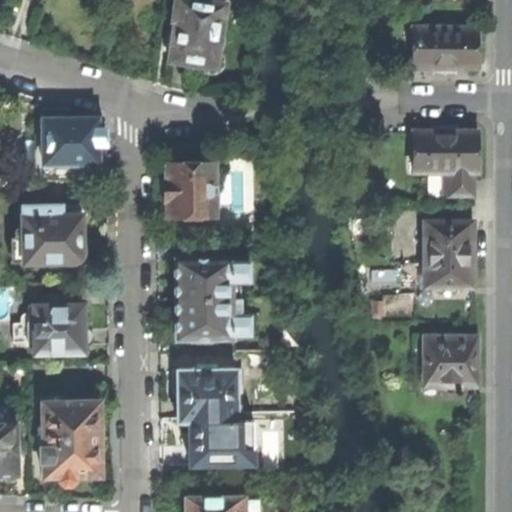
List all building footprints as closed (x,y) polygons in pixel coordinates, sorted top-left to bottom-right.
[(175,0),(173,19),(174,20),(169,60),(187,63),(201,65),(201,67),(203,69),(207,72),(211,73),(214,72),(216,71),(219,69),(221,67),(221,64),(222,60),(221,57),(219,55),(218,54),(225,3),(205,0),(175,0)] [(413,27),(413,67),(444,68),(477,68),(477,28),(413,27)] [(42,108),(42,136),(42,162),(88,162),(105,162),(105,127),(97,127),(97,118),(79,118),(67,118),(67,108),(42,108)] [(449,172),(473,172),(477,172),(477,131),(459,131),(459,130),(443,130),(433,130),(433,131),(413,131),(413,172),(449,172)] [(35,136),(35,180),(88,179),(88,162),(42,162),(42,136),(35,136)] [(215,215),(214,160),(166,161),(166,177),(162,177),(162,189),(162,202),(166,202),(166,216),(215,215)] [(473,195),(473,172),(449,172),(449,176),(443,176),(443,194),(449,194),(449,195),(473,195)] [(22,232),(22,237),(22,261),(22,262),(74,261),(77,260),(79,258),(81,255),(81,251),(81,237),(81,214),(61,214),(61,203),(20,204),(20,232),(22,232)] [(425,221),(425,286),(473,287),(473,252),(473,222),(425,221)] [(22,261),(22,237),(10,237),(11,261),(22,261)] [(231,257),(175,258),(175,279),(175,298),(239,297),(238,280),(249,280),(249,260),(231,260),(231,257)] [(48,304),(28,305),(28,330),(33,330),(34,351),(83,351),(83,346),(86,346),(88,345),(90,343),(92,340),(92,338),(92,335),(91,333),(90,331),(88,329),(85,328),(83,328),(83,316),(82,304),(63,304),(62,294),(48,294),(48,304)] [(239,297),(175,298),(176,315),(176,338),(232,337),(232,334),(250,334),(249,313),(239,314),(239,297)] [(425,336),(424,385),(477,386),(477,359),(477,336),(425,336)] [(197,369),(177,369),(177,397),(177,422),(189,421),(237,420),(236,368),(217,368),(217,363),(196,364),(197,369)] [(64,401),(42,401),(42,446),(40,446),(40,461),(43,461),(43,476),(59,476),(73,475),(86,475),(100,475),(100,400),(98,400),(98,398),(64,399),(64,401)] [(16,453),(16,441),(16,421),(0,420),(0,473),(4,474),(17,474),(16,453)] [(254,420),(237,420),(189,421),(189,444),(190,465),(254,464),(254,420)] [(243,497),(186,497),(186,511),(253,511),(253,499),(243,499),(243,497)]
